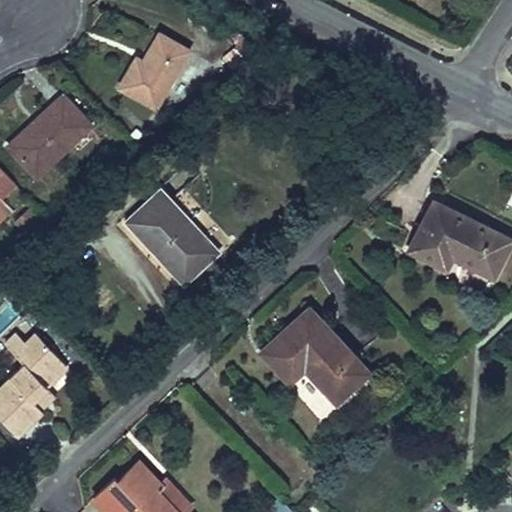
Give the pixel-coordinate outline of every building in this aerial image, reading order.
[(124,83),(157,100),(186,43),(158,29),(145,56),(139,53),(124,83)] [(63,91),(11,138),(42,173),(94,126),(63,91)] [(152,187),(116,220),(174,283),(192,267),(210,251),(152,187)] [(15,207),(0,189),(0,214),(3,218),(15,207)] [(28,205),(11,218),(22,232),(39,218),(28,205)] [(503,236),(426,206),(406,256),(443,270),(447,259),(487,275),(503,236)] [(282,331),(259,352),(287,382),(302,367),(333,400),(362,373),(304,310),(282,331)] [(13,331),(26,344),(40,331),(26,318),(13,331)] [(35,353),(0,387),(0,393),(31,423),(43,411),(55,398),(52,395),(66,381),(59,374),(80,353),(49,321),(40,331),(26,344),(35,353)] [(212,511),(174,471),(181,464),(159,441),(140,459),(135,454),(127,462),(118,471),(157,511),(212,511)] [(189,457),(181,464),(174,471),(212,511),(230,511),(209,489),(214,483),(189,457)] [(157,511),(118,471),(112,476),(146,511),(157,511)]
